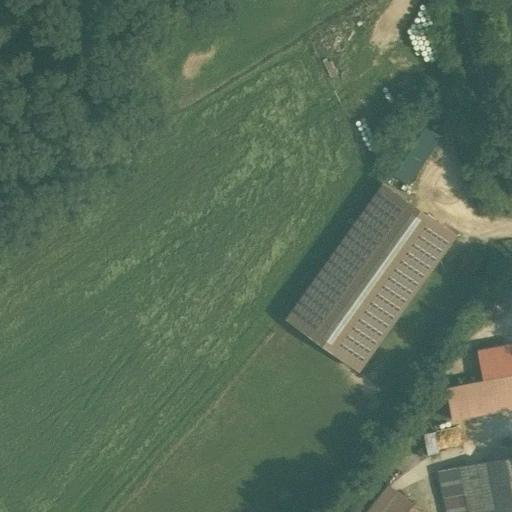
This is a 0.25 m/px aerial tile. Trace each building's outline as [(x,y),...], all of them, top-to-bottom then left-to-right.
[(454,234),(383,183),(287,318),(358,369),(454,234)] [(482,381),(446,387),(452,419),(511,407),(511,344),(476,351),(482,381)] [(511,511),(511,455),(462,466),(470,511),(477,511),(495,508),(495,511),(511,511)] [(470,511),(462,466),(438,470),(446,511),(470,511)] [(382,511),(394,496),(380,486),(361,511),(382,511)]
